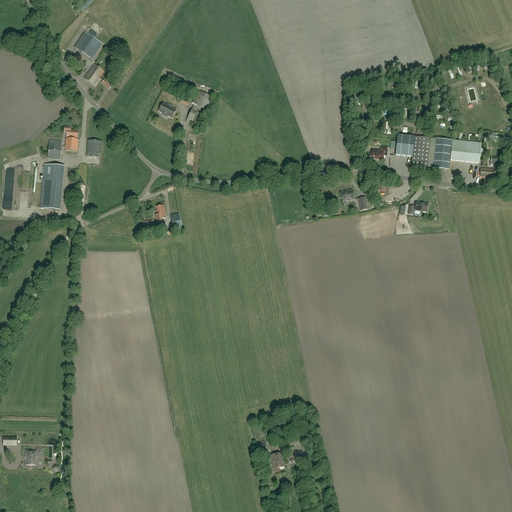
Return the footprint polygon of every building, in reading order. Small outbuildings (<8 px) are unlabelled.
[(92,60),(102,45),(85,32),(74,48),(92,60)] [(99,78),(104,72),(94,65),(89,72),(84,78),(94,86),(100,78),(99,78)] [(198,92),(192,105),(196,107),(197,107),(207,111),(213,98),(198,92)] [(181,104),(189,107),(191,101),(183,98),(181,104)] [(164,117),(170,106),(168,104),(167,106),(163,104),(159,112),(163,114),(162,116),(164,117)] [(170,106),(164,117),(167,118),(168,116),(172,119),(176,111),(172,108),(173,107),(170,106)] [(191,125),(198,110),(193,107),(186,122),(191,125)] [(77,152),(78,140),(77,140),(78,131),(71,130),(71,128),(65,127),(64,133),(67,133),(67,138),(66,138),(65,151),(77,152)] [(412,157),(412,158),(411,166),(449,170),(450,161),(479,164),(481,144),(398,135),(396,155),(412,157)] [(509,139),(489,137),(489,142),(508,145),(509,139)] [(60,160),(62,142),(49,141),(48,159),(60,160)] [(101,142),(88,141),(86,156),(100,158),(101,142)] [(371,158),(377,159),(383,160),(383,155),(386,155),(386,156),(387,148),(381,148),(380,151),(372,150),(371,154),(370,154),(370,157),(371,157),(371,158)] [(64,167),(44,165),(43,177),(44,177),(41,209),(60,211),(64,167)] [(497,181),(499,170),(481,168),(479,179),(497,181)] [(352,191),(340,193),(342,202),(354,199),(352,191)] [(365,198),(357,200),(360,211),(367,210),(365,198)] [(416,203),(415,211),(427,212),(428,204),(416,203)] [(166,218),(164,206),(156,207),(157,211),(156,211),(156,215),(154,215),(156,222),(163,221),(163,219),(166,218)] [(179,214),(170,216),(173,232),(182,230),(179,214)] [(4,438),(3,446),(16,446),(17,438),(4,438)] [(259,456),(267,455),(264,442),(258,443),(259,446),(257,446),(259,456)] [(37,451),(25,451),(25,466),(36,466),(37,451)] [(279,469),(284,468),(281,454),(271,456),(274,470),(275,472),(277,473),(279,473),(280,471),(279,469)]
